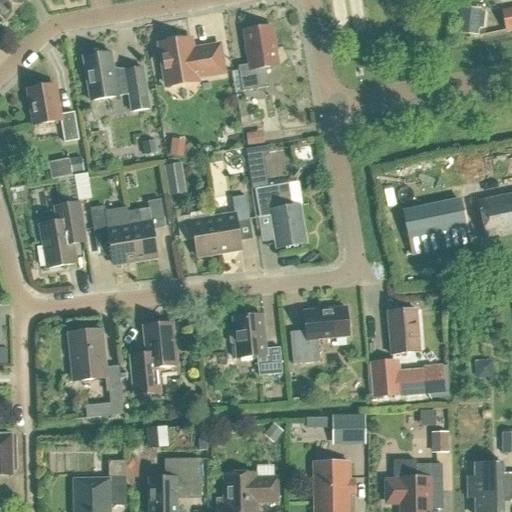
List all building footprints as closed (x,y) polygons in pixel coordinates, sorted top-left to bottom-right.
[(0,0),(0,12),(7,19),(26,1),(25,0),(0,0)] [(457,26),(478,28),(481,10),(459,7),(457,26)] [(511,30),(511,11),(502,13),(505,32),(511,30)] [(239,67),(243,92),(269,88),(266,68),(279,66),(272,27),(244,31),(250,65),(239,67)] [(193,51),(191,40),(161,45),(167,86),(197,81),(197,77),(224,73),(219,47),(193,51)] [(112,53),(84,57),(91,101),(129,95),(132,114),(150,111),(143,68),(126,71),(126,77),(116,79),(112,53)] [(61,115),(56,85),(28,90),(34,126),(61,121),(64,143),(77,141),(73,113),(61,115)] [(244,135),(247,146),(264,143),(262,132),(244,135)] [(172,140),(169,157),(183,159),(185,141),(172,140)] [(144,158),(157,156),(155,142),(142,144),(144,158)] [(70,174),(83,172),(81,158),(68,160),(70,174)] [(164,167),(168,197),(185,194),(181,165),(164,167)] [(306,198),(326,192),(319,171),(300,177),(306,198)] [(290,190),(283,185),(255,190),(260,218),(273,216),(279,249),(305,245),(298,206),(293,207),(290,190)] [(511,195),(481,202),(489,240),(511,234),(511,195)] [(235,215),(214,218),(219,254),(242,250),(237,222),(250,220),(246,196),(232,198),(235,215)] [(140,225),(130,226),(136,262),(158,258),(153,230),(166,228),(161,199),(147,202),(148,210),(138,211),(140,225)] [(401,211),(411,257),(470,245),(461,199),(401,211)] [(40,225),(44,247),(38,248),(41,267),(47,266),(47,269),(76,264),(73,246),(86,244),(79,206),(52,210),(54,223),(40,225)] [(136,262),(130,226),(108,230),(104,207),(91,210),(99,259),(112,257),(114,266),(136,262)] [(214,218),(192,222),(191,217),(176,219),(180,243),(195,241),(197,258),(219,254),(214,218)] [(290,333),(293,365),(320,363),(318,341),(349,338),(346,308),(304,312),(306,332),(290,333)] [(420,353),(417,311),(388,313),(391,356),(420,353)] [(230,344),(234,346),(236,346),(237,359),(257,357),(259,377),(283,374),(280,348),(266,349),(263,316),(233,319),(234,332),(232,332),(229,335),(230,344)] [(160,393),(158,368),(177,366),(173,324),(143,327),(146,354),(130,355),(134,396),(160,393)] [(118,367),(105,368),(101,331),(69,334),(74,381),(104,378),(105,393),(108,393),(109,404),(85,407),(86,420),(123,416),(118,367)] [(423,371),(399,373),(398,361),(370,363),(373,399),(425,395),(423,371)] [(423,371),(425,395),(446,393),(443,366),(423,368),(423,371)] [(121,374),(122,393),(129,393),(127,374),(121,374)] [(459,406),(461,416),(478,414),(476,404),(459,406)] [(414,410),(413,436),(429,436),(429,410),(414,410)] [(333,442),(365,441),(364,417),(332,418),(333,442)] [(148,450),(168,449),(166,427),(146,429),(148,450)] [(511,429),(501,430),(501,455),(511,454),(511,429)] [(447,453),(447,433),(431,433),(431,453),(447,453)] [(12,435),(0,435),(0,475),(13,475),(12,435)] [(149,511),(176,511),(176,499),(202,499),(202,456),(164,457),(164,476),(148,476),(149,511)] [(109,511),(109,491),(125,491),(125,461),(108,462),(108,480),(73,480),(73,511),(109,511)] [(441,465),(416,465),(416,461),(393,462),(393,481),(388,481),(384,484),(385,502),(388,506),(399,505),(399,511),(429,511),(429,493),(441,492),(441,465)] [(315,465),(315,511),(347,511),(347,496),(354,496),(353,481),(347,481),(346,464),(315,465)] [(475,511),(502,511),(503,498),(509,498),(509,503),(511,503),(511,473),(502,474),(502,465),(475,465),(475,478),(468,478),(468,499),(475,499),(475,511)] [(223,475),(224,500),(215,500),(215,511),(224,511),(223,511),(255,511),(256,503),(276,503),(275,478),(273,478),(273,466),(255,467),(255,475),(223,475)]
